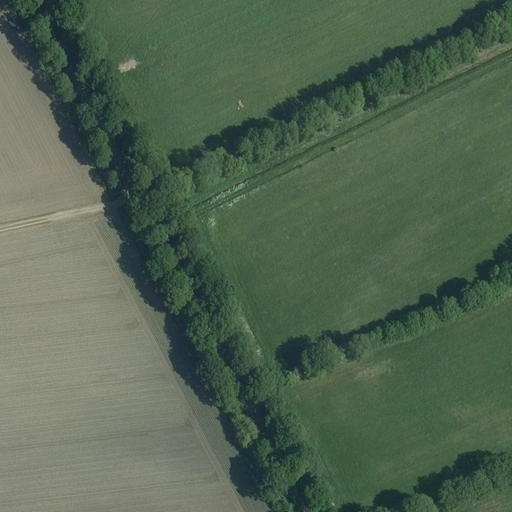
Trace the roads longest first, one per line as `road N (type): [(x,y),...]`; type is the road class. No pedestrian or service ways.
road 1 (unclassified): [(303,511),(32,0)]
road 2 (track): [(511,55),(155,231)]
road 3 (track): [(137,200),(0,227)]
